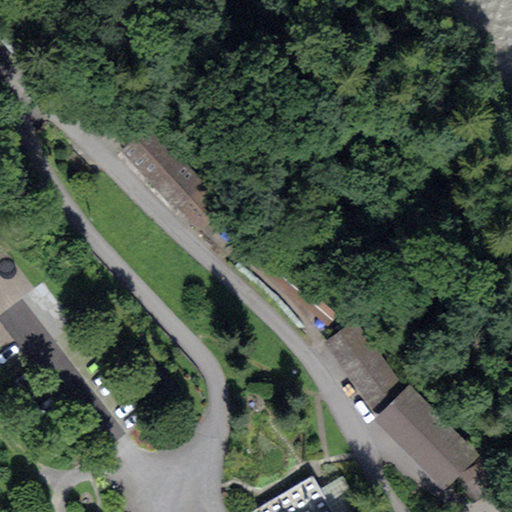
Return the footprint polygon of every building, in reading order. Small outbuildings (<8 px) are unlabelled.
[(209,218),(222,206),(148,124),(122,148),(175,207),(189,195),(209,218)] [(329,343),(376,408),(401,390),(353,325),(329,343)] [(445,480),(471,455),(409,392),(383,417),(445,480)] [(473,501),(497,486),(483,462),(458,477),(473,501)] [(333,511),(312,476),(251,511),(333,511)]
